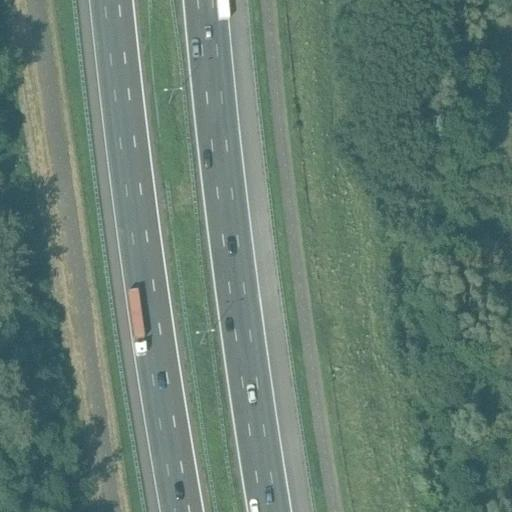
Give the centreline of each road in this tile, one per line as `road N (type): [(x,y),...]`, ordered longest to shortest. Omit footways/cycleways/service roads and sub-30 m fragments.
road 1 (motorway): [(111,0),(181,511)]
road 2 (motorway): [(268,511),(204,0)]
